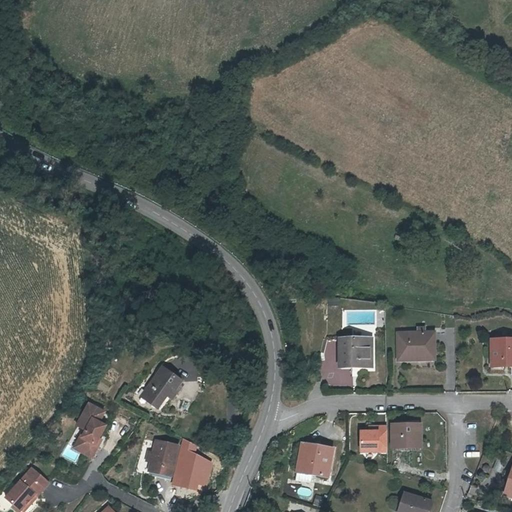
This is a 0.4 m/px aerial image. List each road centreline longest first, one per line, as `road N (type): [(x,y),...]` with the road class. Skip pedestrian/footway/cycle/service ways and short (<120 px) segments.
road 1 (secondary): [(267,420),(273,345),(244,278),(163,218),(0,138)]
road 2 (residential): [(456,404),(324,405),(267,420)]
